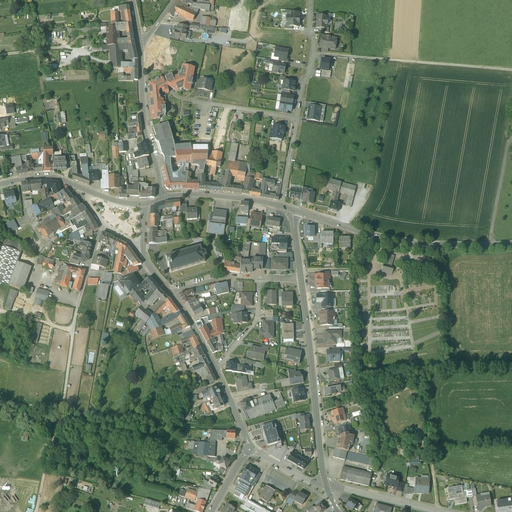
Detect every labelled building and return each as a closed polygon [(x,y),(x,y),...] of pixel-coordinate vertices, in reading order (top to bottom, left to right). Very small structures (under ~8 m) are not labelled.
[(177,1),(168,14),(173,18),(174,16),(177,17),(178,15),(179,12),(176,10),(182,3),(177,1)] [(193,21),(196,13),(188,10),(184,8),(186,3),(182,3),(176,10),(179,12),(178,15),(192,21),(193,21)] [(193,5),(190,4),(188,10),(196,13),(200,5),(193,4),(193,5)] [(124,10),(124,11),(121,11),(122,21),(126,20),(126,24),(131,24),(129,10),(124,10)] [(322,17),(317,16),(316,28),(321,29),(328,29),(328,25),(327,25),(327,21),(327,17),(322,17)] [(206,26),(210,26),(211,18),(202,17),(201,25),(206,26)] [(118,24),(116,25),(116,27),(107,28),(107,36),(119,35),(119,31),(127,30),(128,35),(133,34),(131,24),(126,24),(123,24),(118,24)] [(187,27),(178,26),(177,32),(176,31),(175,38),(180,39),(180,37),(186,37),(187,27)] [(133,34),(128,35),(129,40),(127,40),(119,41),(119,45),(123,45),(135,45),(133,34)] [(119,35),(107,36),(107,40),(107,46),(110,46),(119,45),(119,41),(119,35)] [(336,38),(322,36),(320,44),(322,44),(322,48),(328,49),(334,50),(335,47),(336,46),(337,44),(336,42),(336,38)] [(135,45),(123,45),(123,51),(129,50),(130,55),(132,56),(133,60),(137,59),(135,45)] [(288,51),(276,49),(275,54),(276,54),(276,58),(279,58),(286,59),(288,51)] [(120,53),(111,53),(112,65),(121,65),(121,64),(120,53)] [(137,59),(133,60),(132,64),(121,64),(121,65),(121,68),(123,68),(133,69),(138,69),(138,59),(137,59)] [(333,61),(322,59),(320,70),(322,71),(328,72),(328,71),(328,67),(331,68),(333,61)] [(279,65),(273,64),(273,65),(272,72),(276,73),(280,74),(280,73),(284,74),(285,66),(279,65)] [(158,80),(149,84),(150,94),(149,94),(149,102),(151,101),(151,104),(151,108),(150,108),(150,112),(152,112),(152,116),(152,120),(160,119),(159,115),(165,115),(165,103),(163,103),(163,101),(160,99),(160,98),(159,98),(159,92),(160,90),(161,90),(163,93),(164,93),(164,92),(165,92),(165,94),(169,93),(167,88),(168,87),(174,90),(175,89),(176,92),(182,89),(185,90),(191,88),(195,68),(183,66),(182,70),(183,70),(183,73),(181,73),(181,75),(179,77),(178,76),(175,77),(173,77),(169,78),(169,77),(163,79),(160,78),(158,79),(158,80)] [(212,83),(201,80),(201,81),(199,89),(210,92),(212,83)] [(285,81),(284,81),(283,85),(282,90),(290,91),(294,92),(295,87),(294,87),(295,83),(285,81)] [(289,97),(281,96),(280,103),(292,105),(293,99),(293,98),(289,97)] [(292,105),(280,103),(279,110),(287,111),(290,112),(291,110),(292,105)] [(7,114),(14,113),(13,105),(6,106),(7,114)] [(318,107),(309,106),(307,120),(323,122),(324,116),(320,116),(321,108),(318,107)] [(139,116),(135,116),(136,120),(128,122),(129,127),(130,126),(137,125),(140,125),(139,116)] [(157,137),(154,128),(167,124),(172,138),(168,124),(164,125),(153,128),(156,137),(157,137)] [(167,124),(154,128),(157,137),(156,137),(156,139),(156,140),(157,142),(158,143),(162,154),(168,153),(169,159),(170,159),(176,158),(176,157),(174,143),(172,138),(167,124)] [(284,127),(274,126),(273,131),(272,139),(272,138),(282,139),(283,135),(284,134),(284,132),(284,131),(283,131),(284,127)] [(47,132),(40,133),(42,142),(49,141),(47,132)] [(194,145),(192,147),(192,145),(191,164),(189,164),(188,173),(190,174),(192,174),(195,170),(195,166),(197,166),(199,168),(198,175),(199,175),(203,175),(204,172),(205,166),(206,166),(206,165),(209,151),(209,148),(211,141),(210,141),(209,147),(208,144),(206,146),(205,145),(203,147),(202,147),(202,145),(199,147),(198,145),(197,146),(196,147),(195,147),(194,145)] [(184,148),(183,148),(182,144),(179,145),(177,143),(174,143),(176,157),(176,158),(177,166),(181,165),(181,170),(177,174),(173,175),(171,171),(171,167),(161,168),(166,188),(169,190),(179,189),(183,189),(185,173),(188,173),(189,164),(191,164),(192,145),(185,146),(184,147),(184,148)] [(126,153),(126,144),(118,144),(119,153),(126,153)] [(145,145),(138,147),(139,153),(135,155),(134,155),(136,160),(146,157),(148,156),(145,145)] [(228,158),(228,161),(234,162),(237,146),(231,145),(230,147),(228,158)] [(212,152),(209,151),(206,165),(209,166),(213,166),(220,167),(221,160),(222,153),(212,152)] [(33,154),(32,155),(32,160),(39,158),(39,162),(43,162),(43,155),(43,153),(33,154)] [(164,165),(161,168),(171,167),(170,159),(169,159),(168,153),(162,154),(161,154),(164,157),(165,161),(164,165)] [(49,167),(49,165),(48,165),(47,155),(43,155),(43,162),(43,172),(50,172),(53,172),(54,172),(53,170),(53,167),(49,167)] [(78,156),(74,156),(76,166),(82,165),(88,165),(86,155),(78,156)] [(22,165),(20,156),(14,157),(15,164),(17,176),(28,174),(27,169),(27,168),(25,168),(25,165),(22,165)] [(136,160),(132,161),(133,164),(137,163),(139,170),(145,168),(149,167),(146,157),(136,160)] [(61,158),(53,159),(53,167),(53,170),(58,170),(58,171),(61,170),(61,158)] [(247,164),(234,162),(228,161),(227,165),(226,174),(226,175),(231,175),(236,177),(238,169),(246,171),(247,164)] [(36,168),(33,168),(34,173),(43,172),(43,162),(39,162),(39,166),(36,167),(36,168)] [(249,164),(247,164),(246,171),(244,178),(245,178),(252,179),(261,181),(262,181),(262,180),(263,175),(248,172),(249,168),(249,164)] [(88,165),(82,165),(84,177),(83,178),(77,176),(75,181),(89,186),(90,182),(89,182),(88,173),(87,167),(88,167),(88,165)] [(246,171),(238,169),(236,177),(235,180),(244,182),(245,178),(244,178),(246,171)] [(97,172),(88,173),(89,182),(90,182),(98,181),(97,174),(97,172)] [(188,173),(185,173),(183,189),(199,190),(199,182),(195,182),(189,182),(190,174),(188,173)] [(203,175),(199,175),(199,182),(199,190),(209,191),(210,185),(206,185),(206,183),(204,183),(204,176),(204,175),(203,175)] [(231,175),(226,175),(225,175),(225,177),(223,185),(223,188),(222,188),(221,192),(231,193),(232,187),(228,187),(231,175)] [(219,185),(210,184),(210,185),(209,191),(221,192),(222,188),(223,188),(223,185),(225,177),(222,177),(219,185)] [(252,179),(245,178),(244,182),(244,183),(243,184),(242,189),(241,194),(253,196),(254,192),(254,191),(250,190),(252,184),(252,179)] [(273,195),(266,194),(267,187),(267,186),(268,181),(266,180),(262,180),(262,181),(262,183),(261,186),(260,193),(261,193),(260,198),(272,199),(273,199),(273,195)] [(341,183),(330,180),(328,190),(334,192),(339,193),(341,183)] [(36,182),(30,182),(30,191),(31,191),(41,190),(41,189),(41,181),(36,182)] [(30,182),(23,183),(22,184),(21,185),(22,193),(31,192),(31,191),(30,191),(30,182)] [(356,187),(341,183),(339,193),(348,195),(345,206),(351,208),(356,187)] [(133,187),(130,187),(130,194),(131,194),(131,196),(138,196),(139,184),(137,184),(134,184),(133,187)] [(148,188),(147,188),(148,185),(145,185),(145,184),(143,184),(143,187),(146,188),(144,193),(142,193),(140,193),(140,196),(139,198),(148,198),(154,198),(155,189),(148,188)] [(59,186),(52,187),(54,192),(48,195),(48,199),(59,194),(61,192),(59,186)] [(302,191),(290,189),(289,199),(300,201),(301,200),(302,191)] [(74,199),(67,190),(61,192),(59,194),(60,196),(58,198),(57,198),(59,202),(65,199),(67,203),(69,201),(74,199)] [(307,193),(305,192),(304,201),(304,202),(310,203),(310,204),(312,204),(314,194),(307,193)] [(14,193),(4,195),(6,204),(11,202),(12,204),(16,203),(14,193)] [(41,202),(43,207),(45,206),(46,207),(52,204),(51,201),(51,200),(58,196),(58,198),(60,196),(59,194),(48,199),(43,202),(43,201),(41,202)] [(77,200),(76,200),(75,198),(74,199),(69,201),(72,206),(63,211),(64,212),(66,215),(71,212),(81,206),(77,200)] [(31,201),(24,202),(25,211),(25,210),(31,207),(32,207),(31,201)] [(32,207),(31,207),(36,218),(37,218),(46,212),(44,208),(43,207),(41,202),(32,207)] [(165,202),(151,207),(151,208),(150,215),(158,215),(158,211),(158,210),(165,209),(165,202)] [(331,202),(330,202),(328,210),(329,210),(329,211),(333,212),(333,211),(337,213),(339,204),(336,204),(331,202)] [(249,203),(241,203),(241,212),(244,212),(248,212),(249,203)] [(54,210),(55,209),(52,204),(46,207),(44,208),(46,212),(47,213),(54,210)] [(81,206),(71,212),(73,215),(72,216),(74,219),(82,214),(87,211),(86,211),(84,208),(82,205),(81,206)] [(63,211),(60,206),(55,209),(54,210),(57,215),(59,214),(64,212),(63,211)] [(31,207),(25,210),(31,222),(37,219),(37,218),(36,218),(31,207)] [(197,209),(186,209),(186,212),(187,220),(198,219),(197,209)] [(226,212),(213,210),(212,222),(208,222),(208,232),(224,234),(226,212)] [(92,217),(87,211),(82,214),(85,218),(86,220),(81,223),(79,225),(81,229),(90,224),(94,221),(92,217)] [(262,215),(252,213),(250,220),(251,220),(249,227),(259,229),(262,215)] [(158,215),(150,215),(150,232),(155,232),(157,232),(157,222),(159,222),(159,218),(158,215)] [(71,225),(70,221),(74,219),(72,216),(65,220),(66,222),(66,221),(69,226),(71,225)] [(39,229),(38,229),(44,239),(65,226),(63,223),(59,217),(56,219),(50,222),(45,226),(39,229)] [(280,220),(267,218),(266,225),(279,227),(280,220)] [(11,233),(18,229),(14,221),(6,225),(11,233)] [(94,221),(90,224),(88,225),(92,232),(98,229),(94,221)] [(86,232),(84,227),(78,230),(80,235),(86,232)] [(313,227),(305,227),(305,238),(313,238),(313,235),(313,227)] [(72,233),(74,240),(82,243),(80,235),(78,230),(72,233)] [(155,232),(150,232),(150,233),(149,233),(149,244),(158,244),(166,243),(165,240),(164,240),(162,240),(157,241),(156,240),(156,239),(160,238),(160,233),(156,233),(155,232)] [(111,236),(102,233),(99,242),(101,242),(106,244),(106,246),(110,247),(110,244),(111,236)] [(333,233),(321,233),(321,235),(321,243),(333,243),(333,233)] [(49,239),(51,243),(58,239),(55,235),(49,239)] [(120,241),(111,236),(110,244),(110,247),(106,246),(105,246),(104,253),(109,254),(110,249),(111,249),(111,250),(114,252),(115,247),(117,247),(120,241)] [(287,239),(272,238),(272,244),(280,244),(280,249),(286,250),(287,250),(287,245),(287,239)] [(349,241),(349,238),(339,238),(339,242),(339,249),(350,249),(350,241),(349,241)] [(18,246),(6,241),(7,240),(6,240),(4,240),(0,251),(0,282),(9,286),(17,263),(23,248),(18,246)] [(126,244),(120,241),(117,247),(117,248),(120,250),(118,262),(118,264),(122,265),(123,259),(125,252),(126,244)] [(250,242),(244,241),(242,256),(242,257),(248,258),(250,242)] [(44,247),(50,251),(52,244),(48,242),(44,247)] [(92,245),(82,243),(82,246),(81,249),(83,250),(82,254),(89,256),(92,248),(92,245)] [(134,267),(137,266),(141,264),(130,249),(126,244),(125,252),(123,259),(125,259),(127,258),(129,262),(130,262),(134,267)] [(200,247),(167,257),(167,256),(166,257),(168,262),(166,263),(168,267),(169,266),(171,273),(172,272),(205,262),(203,258),(206,256),(207,256),(206,255),(205,252),(206,252),(205,251),(204,252),(201,251),(200,247)] [(82,256),(81,257),(75,255),(74,260),(74,261),(79,262),(83,263),(88,260),(89,256),(82,254),(82,256)] [(47,259),(40,256),(38,265),(43,266),(42,267),(52,270),(54,261),(47,259)] [(385,264),(382,274),(393,277),(396,267),(393,266),(395,258),(389,256),(386,264),(385,264)] [(102,259),(95,258),(93,265),(99,267),(105,269),(107,261),(102,259)] [(263,259),(252,259),(252,261),(253,261),(252,270),(262,270),(263,262),(263,259)] [(287,260),(271,260),(271,270),(287,271),(287,260)] [(240,267),(239,273),(250,273),(251,271),(252,271),(252,270),(253,261),(252,261),(241,261),(241,262),(240,265),(240,267)] [(17,263),(9,286),(23,291),(24,286),(31,268),(17,263)] [(231,263),(225,263),(224,271),(239,274),(239,273),(240,267),(230,266),(231,263)] [(65,267),(61,266),(60,271),(57,276),(56,282),(56,286),(60,287),(65,267)] [(137,266),(134,267),(133,269),(131,267),(130,268),(127,269),(128,271),(121,274),(123,277),(129,274),(131,273),(134,273),(138,271),(137,266)] [(65,267),(60,287),(68,289),(70,282),(70,281),(72,275),(70,275),(72,269),(65,267)] [(81,270),(72,269),(70,275),(72,275),(77,276),(77,278),(83,279),(86,271),(81,270)] [(130,292),(139,285),(134,278),(136,277),(134,273),(131,273),(129,274),(123,277),(124,279),(118,281),(121,284),(124,288),(126,287),(130,292)] [(112,274),(106,274),(105,285),(101,284),(97,298),(106,300),(110,286),(111,283),(112,274)] [(329,275),(316,275),(316,280),(317,280),(317,289),(321,289),(330,289),(331,287),(331,284),(330,284),(329,275)] [(149,277),(140,285),(143,288),(144,290),(149,286),(153,290),(156,292),(159,289),(149,277)] [(77,278),(77,281),(75,282),(72,290),(79,292),(83,279),(77,278)] [(227,284),(215,287),(214,288),(216,291),(217,296),(222,294),(221,291),(228,290),(227,284)] [(203,286),(192,290),(194,294),(193,294),(194,295),(204,292),(203,286)] [(135,288),(130,292),(141,307),(141,306),(141,305),(145,301),(144,300),(138,292),(135,288)] [(156,292),(147,302),(149,304),(150,305),(150,306),(158,298),(158,299),(159,298),(164,302),(168,298),(159,289),(156,292)] [(10,311),(16,292),(10,290),(4,309),(10,311)] [(49,293),(38,290),(35,298),(47,302),(49,293)] [(156,292),(153,290),(144,300),(145,301),(147,302),(156,292)] [(185,292),(179,294),(184,304),(185,304),(194,301),(195,300),(195,301),(195,300),(195,298),(188,300),(187,297),(192,295),(193,294),(194,294),(192,290),(185,292)] [(276,291),(267,291),(267,298),(268,298),(268,306),(276,306),(276,291)] [(252,306),(252,293),(241,293),(241,306),(242,306),(244,306),(252,306)] [(282,294),(281,294),(281,298),(282,307),(292,307),(292,293),(282,294)] [(332,300),(332,295),(327,295),(324,295),(323,295),(316,295),(317,303),(322,303),(322,307),(331,307),(331,300),(332,300)] [(164,302),(161,305),(164,308),(166,306),(170,312),(172,310),(174,313),(179,311),(169,298),(164,302)] [(194,301),(185,304),(193,317),(202,312),(199,306),(196,308),(193,303),(194,303),(194,301)] [(161,305),(158,307),(155,311),(155,312),(157,315),(161,311),(161,310),(164,308),(161,305)] [(141,306),(141,307),(136,312),(135,314),(142,319),(146,322),(149,319),(152,315),(145,309),(141,306)] [(217,313),(215,307),(208,309),(210,315),(217,313)] [(174,313),(160,321),(163,326),(180,316),(182,315),(180,311),(179,311),(174,313)] [(157,315),(155,312),(152,315),(149,319),(155,330),(161,327),(163,326),(160,321),(157,315)] [(334,318),(334,313),(320,313),(320,326),(329,326),(332,326),(332,325),(332,320),(330,321),(330,318),(334,318)] [(187,322),(183,314),(182,315),(180,316),(183,323),(175,327),(177,332),(190,327),(187,322)] [(244,314),(236,314),(236,315),(236,323),(238,323),(239,324),(240,324),(241,323),(247,323),(246,314),(244,314)] [(202,324),(210,320),(208,315),(196,321),(199,328),(203,326),(202,324)] [(155,330),(149,319),(146,322),(152,332),(155,330)] [(221,319),(213,320),(214,329),(214,330),(209,332),(208,333),(211,340),(214,338),(216,337),(219,335),(223,334),(224,334),(222,328),(221,319)] [(132,342),(144,324),(141,321),(127,338),(132,342)] [(266,322),(263,322),(263,330),(260,330),(259,337),(263,337),(273,337),(273,322),(266,322)] [(42,325),(36,323),(32,342),(37,343),(42,325)] [(292,325),(282,325),(283,342),(293,342),(292,325)] [(175,327),(172,327),(172,326),(168,328),(168,329),(169,332),(170,334),(177,332),(175,327)] [(209,332),(206,326),(200,330),(206,342),(211,340),(208,333),(209,332)] [(152,332),(150,333),(153,339),(164,336),(161,327),(155,330),(152,332)] [(189,337),(194,335),(192,331),(182,335),(184,339),(189,337)] [(340,331),(327,332),(327,338),(325,338),(325,345),(334,345),(334,339),(340,338),(340,331)] [(217,340),(218,345),(219,350),(223,350),(223,346),(227,346),(227,342),(224,343),(224,339),(223,334),(219,335),(216,337),(217,340)] [(214,338),(211,340),(206,342),(213,354),(219,350),(218,345),(213,346),(213,345),(217,343),(214,338)] [(179,346),(169,349),(170,353),(172,352),(174,356),(183,353),(181,345),(179,346)] [(200,347),(192,351),(195,357),(191,359),(188,360),(189,360),(189,362),(193,360),(197,359),(204,356),(200,347)] [(265,350),(251,347),(249,353),(248,353),(247,357),(262,361),(263,354),(264,355),(265,350)] [(339,351),(329,351),(329,355),(327,355),(327,362),(333,362),(333,360),(339,360),(339,351)] [(288,352),(286,352),(284,360),(294,363),(293,364),(298,365),(300,360),(297,359),(299,355),(288,352)] [(189,354),(182,356),(182,358),(184,362),(189,360),(188,360),(191,359),(189,354)] [(197,366),(186,372),(186,373),(186,374),(187,375),(195,371),(200,369),(209,365),(204,356),(197,359),(200,364),(197,365),(197,366)] [(252,361),(241,359),(240,365),(242,366),(247,366),(247,367),(251,368),(252,361)] [(189,360),(184,362),(184,364),(181,365),(180,365),(182,371),(187,369),(185,366),(190,364),(189,362),(189,360)] [(233,362),(230,361),(230,363),(227,363),(226,371),(235,373),(236,365),(236,364),(233,363),(233,362)] [(209,365),(200,369),(202,374),(205,378),(207,377),(209,381),(210,384),(216,381),(209,365)] [(335,369),(328,371),(330,382),(340,380),(338,369),(335,369)] [(295,375),(289,376),(290,380),(292,380),(293,384),(302,383),(301,377),(299,376),(299,374),(295,375)] [(245,377),(236,379),(237,387),(238,393),(252,390),(251,385),(247,386),(245,377)] [(329,388),(325,389),(326,395),(332,394),(332,395),(336,394),(336,393),(341,392),(341,391),(340,387),(340,386),(338,387),(329,388)] [(216,387),(203,393),(205,398),(209,397),(211,401),(213,401),(220,397),(218,394),(220,393),(218,390),(217,391),(216,387)] [(295,390),(292,391),(293,396),(294,396),(295,401),(294,402),(304,400),(304,396),(305,396),(304,392),(303,392),(302,389),(295,390)] [(270,394),(259,399),(262,406),(265,414),(276,410),(273,402),(273,400),(272,401),(270,394)] [(220,397),(213,401),(215,406),(214,407),(215,410),(218,408),(219,409),(221,408),(221,407),(224,406),(220,397)] [(249,403),(250,402),(249,399),(239,403),(243,412),(244,412),(251,409),(249,403)] [(282,399),(273,402),(276,410),(285,406),(282,399)] [(211,401),(206,404),(210,412),(211,411),(215,410),(214,407),(215,406),(213,401),(211,401)] [(258,406),(251,409),(244,412),(248,420),(265,414),(262,406),(259,407),(258,406)] [(336,411),(331,412),(332,416),(330,417),(331,419),(344,415),(342,409),(336,411)] [(344,415),(331,419),(331,421),(333,420),(334,424),(340,423),(346,421),(344,415)] [(308,417),(304,418),(300,418),(300,419),(301,430),(309,429),(308,417)] [(261,426),(267,448),(275,446),(281,444),(275,422),(261,426)] [(339,429),(338,430),(339,433),(338,434),(337,434),(337,436),(349,433),(349,431),(350,430),(349,427),(339,429)] [(227,431),(216,431),(211,430),(210,440),(215,441),(222,441),(222,438),(226,438),(227,431)] [(349,433),(338,436),(339,439),(338,439),(336,449),(347,452),(348,452),(349,446),(350,446),(351,446),(354,436),(351,436),(350,436),(349,433)] [(206,456),(208,456),(209,451),(209,447),(209,444),(207,443),(192,442),(192,443),(191,448),(190,454),(201,456),(206,456)] [(336,449),(335,449),(333,457),(345,460),(345,459),(347,452),(336,449)] [(375,458),(348,452),(347,452),(345,459),(374,465),(375,458)] [(295,455),(291,453),(287,461),(296,466),(300,458),(295,455)] [(230,462),(223,458),(221,461),(218,465),(219,466),(226,470),(230,462)] [(305,461),(300,458),(296,466),(303,470),(308,462),(305,461)] [(255,469),(248,465),(241,478),(251,484),(257,473),(258,472),(254,470),(255,469)] [(372,474),(344,467),(341,479),(369,486),(372,474)] [(257,473),(251,484),(254,486),(255,486),(261,475),(257,473)] [(398,477),(387,475),(385,483),(384,484),(384,485),(385,486),(386,487),(387,486),(397,488),(399,483),(397,481),(398,477)] [(214,478),(212,477),(209,481),(207,484),(212,487),(215,489),(219,482),(216,480),(214,478)] [(251,484),(241,478),(238,483),(241,484),(248,488),(250,485),(251,484)] [(202,483),(202,484),(203,485),(201,489),(210,490),(212,487),(207,484),(209,481),(205,479),(202,483)] [(421,479),(416,479),(415,488),(415,493),(423,493),(428,493),(429,480),(421,479)] [(405,484),(399,483),(397,488),(396,491),(403,492),(404,488),(405,484)] [(248,488),(241,484),(237,492),(241,494),(244,496),(248,488)] [(250,485),(248,488),(244,496),(247,498),(254,487),(250,485)] [(275,491),(266,486),(259,497),(268,502),(275,491)] [(461,488),(454,489),(454,488),(447,489),(449,500),(454,499),(455,505),(466,503),(465,498),(465,493),(464,493),(462,493),(461,487),(461,488)] [(201,489),(199,488),(197,493),(195,499),(198,500),(206,503),(210,491),(210,490),(201,489)] [(187,492),(180,490),(178,495),(185,498),(187,492)] [(197,493),(187,490),(187,492),(185,498),(195,501),(195,499),(197,493)] [(471,490),(464,491),(464,493),(465,493),(465,498),(472,497),(471,490)] [(294,500),(297,495),(292,492),(287,502),(292,505),(294,500)] [(298,493),(297,495),(294,500),(303,505),(307,497),(298,493)] [(489,495),(481,497),(480,495),(476,496),(478,509),(483,509),(482,507),(491,506),(489,495)] [(357,503),(349,498),(345,505),(353,510),(354,509),(357,510),(360,505),(357,503)] [(511,499),(496,501),(497,511),(511,511),(511,509),(510,502),(511,501),(511,499)] [(202,511),(206,503),(198,500),(195,507),(194,511),(196,511),(202,511)] [(262,511),(264,509),(247,500),(242,509),(246,511),(262,511)] [(160,503),(151,501),(150,507),(158,510),(160,503)] [(323,511),(326,510),(320,503),(314,508),(316,511),(323,511)]
